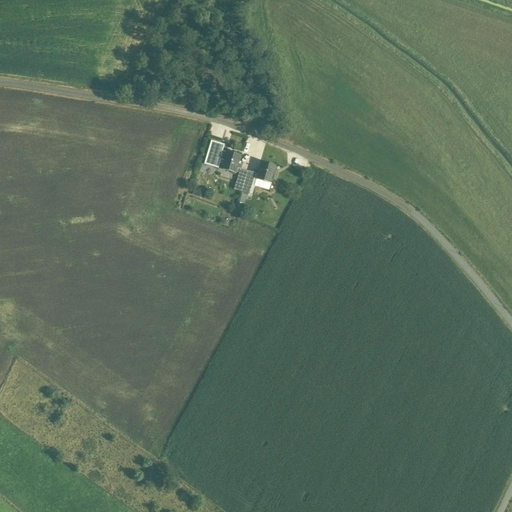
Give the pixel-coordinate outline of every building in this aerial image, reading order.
[(224,145),(211,141),(204,165),(218,169),(221,160),(223,161),(225,155),(222,154),(224,145)] [(240,156),(226,152),(225,155),(223,161),(221,169),(235,174),(240,156)] [(276,166),(261,162),(256,180),(270,184),(276,166)] [(255,174),(239,169),(234,189),(249,194),(255,174)] [(200,197),(203,190),(196,188),(193,195),(200,197)]
